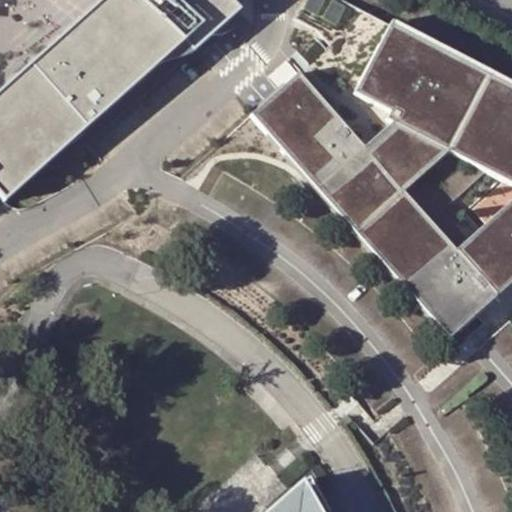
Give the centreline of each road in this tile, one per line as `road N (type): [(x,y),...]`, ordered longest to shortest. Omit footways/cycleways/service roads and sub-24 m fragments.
road 1 (unknown): [(274,0),(251,47),(153,146),(0,248)]
road 2 (unclassified): [(371,511),(361,476),(251,352),(123,276)]
road 3 (unclassified): [(80,273),(48,305),(0,382)]
